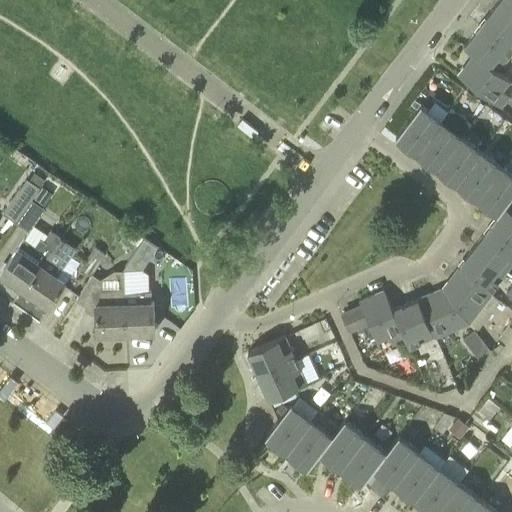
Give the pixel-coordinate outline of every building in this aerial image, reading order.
[(511,0),(499,0),(496,4),(511,15),(511,0)] [(511,15),(496,4),(481,24),(511,47),(511,15)] [(511,48),(511,47),(481,24),(465,45),(475,52),(496,68),(511,48)] [(496,68),(475,52),(463,67),(467,69),(461,77),(500,107),(509,95),(501,89),(509,79),(496,69),(496,68)] [(396,136),(417,152),(442,119),(421,103),(396,136)] [(442,119),(417,152),(437,167),(462,134),(442,119)] [(462,134),(437,167),(457,183),(482,149),(462,134)] [(482,149),(457,183),(477,198),(502,165),(482,149)] [(511,171),(502,165),(477,198),(498,214),(506,204),(511,195),(511,171)] [(16,221),(32,198),(40,187),(27,179),(3,212),(16,221)] [(42,184),(40,187),(32,198),(42,206),(52,192),(42,184)] [(42,206),(32,198),(16,221),(29,231),(46,208),(42,206)] [(511,208),(506,204),(498,214),(490,226),(511,243),(511,208)] [(117,230),(124,235),(131,226),(123,221),(117,230)] [(511,263),(511,243),(490,226),(474,246),(506,271),(511,263)] [(0,271),(0,272),(23,289),(60,236),(50,229),(44,238),(42,237),(37,244),(25,236),(0,271)] [(55,277),(75,247),(60,236),(23,289),(47,305),(63,283),(55,277)] [(137,270),(141,269),(158,245),(145,236),(123,270),(137,270)] [(92,274),(94,272),(106,253),(94,246),(80,266),(92,274)] [(506,271),(474,246),(458,267),(492,293),(490,291),(506,271)] [(492,293),(458,267),(448,280),(451,283),(446,290),(469,323),(492,293)] [(94,272),(92,274),(77,298),(87,306),(89,302),(96,307),(97,332),(125,331),(124,292),(124,283),(123,270),(115,270),(103,279),(94,272)] [(469,323),(446,290),(436,295),(434,291),(419,298),(435,335),(435,337),(469,323)] [(124,292),(125,331),(154,330),(153,301),(152,301),(151,291),(124,292)] [(360,300),(368,317),(368,320),(377,341),(390,336),(393,345),(407,339),(394,309),(393,309),(386,292),(376,296),(375,293),(360,300)] [(495,292),(472,321),(480,327),(503,298),(495,292)] [(435,335),(419,298),(394,309),(407,339),(410,346),(435,335)] [(367,320),(361,305),(342,313),(348,328),(367,320)] [(498,336),(506,342),(511,334),(511,326),(508,323),(498,336)] [(479,358),(490,350),(475,329),(463,338),(479,358)] [(247,351),(258,375),(295,359),(284,334),(247,351)] [(295,359),(258,375),(269,399),(293,389),(306,383),(295,359)] [(293,389),(269,399),(272,406),(296,395),(293,389)] [(353,410),(363,419),(378,402),(368,393),(353,410)] [(478,410),(490,418),(499,405),(488,397),(478,410)] [(266,435),(287,451),(312,419),(291,403),(266,435)] [(454,415),(444,411),(433,426),(441,433),(454,415)] [(458,416),(456,418),(450,426),(462,435),(470,425),(458,416)] [(312,419),(287,451),(308,467),(320,451),(333,435),(312,419)] [(333,435),(320,451),(341,467),(366,435),(345,419),(333,435)] [(478,442),(484,433),(473,425),(467,433),(478,442)] [(386,451),(374,467),(395,483),(420,450),(399,434),(386,451)] [(366,435),(341,467),(361,483),(374,467),(386,451),(366,435)] [(420,450),(395,483),(415,498),(440,466),(420,450)] [(440,466),(415,498),(432,511),(435,511),(460,481),(440,466)] [(460,481),(435,511),(467,511),(480,496),(460,481)] [(480,496),(467,511),(499,511),(500,511),(480,496)]
